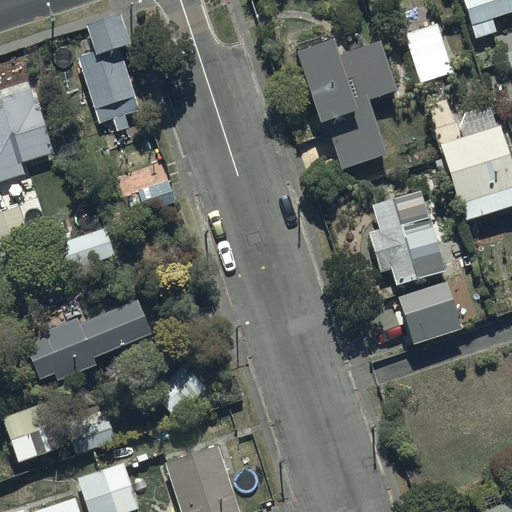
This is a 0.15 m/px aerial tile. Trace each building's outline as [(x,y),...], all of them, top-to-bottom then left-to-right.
[(511,12),(511,5),(510,0),(457,0),(469,41),(493,34),(489,19),(511,12)] [(93,51),(76,56),(96,123),(110,119),(114,130),(126,126),(123,114),(138,110),(118,45),(128,41),(119,10),(83,21),(93,51)] [(434,25),(402,35),(417,83),(449,74),(434,25)] [(293,50),(295,55),(317,125),(320,124),(325,136),(331,134),(342,170),(385,156),(367,102),(395,93),(379,46),(337,60),(331,43),(325,45),(324,40),(293,50)] [(511,53),(502,57),(511,89),(511,53)] [(39,88),(0,100),(0,183),(28,174),(24,163),(59,151),(39,88)] [(511,187),(495,129),(433,147),(455,224),(511,208),(511,187)] [(164,162),(119,180),(133,217),(178,200),(164,162)] [(422,194),(368,208),(374,231),(364,234),(374,275),(388,272),(392,287),(442,275),(422,194)] [(22,203),(0,210),(0,246),(3,255),(36,244),(22,203)] [(110,227),(64,241),(72,266),(117,252),(110,227)] [(467,266),(451,270),(462,308),(478,304),(467,266)] [(447,281),(397,297),(412,345),(463,329),(447,281)] [(154,329),(139,294),(26,342),(41,377),(48,374),(60,403),(77,396),(65,367),(154,329)] [(188,364),(165,386),(185,406),(208,384),(188,364)] [(62,410),(76,450),(116,436),(102,396),(62,410)] [(50,398),(5,414),(20,458),(65,442),(50,398)] [(220,440),(166,460),(184,511),(243,511),(246,511),(220,440)] [(126,460),(79,476),(90,511),(126,511),(142,507),(126,460)] [(470,498),(476,511),(511,511),(511,501),(509,503),(502,485),(470,498)] [(9,511),(82,511),(77,495),(65,499),(27,511),(25,511),(24,507),(9,511)]
